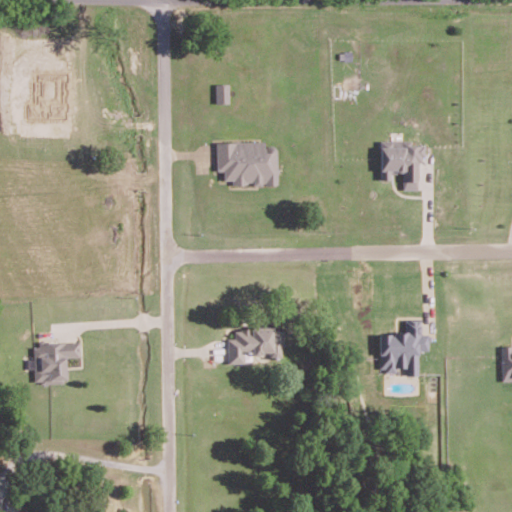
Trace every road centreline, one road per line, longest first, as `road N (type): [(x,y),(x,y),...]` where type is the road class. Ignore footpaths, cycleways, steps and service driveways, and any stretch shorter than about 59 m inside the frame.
road 1 (residential): [(172,1),(170,511)]
road 2 (residential): [(166,254),(511,249)]
road 3 (residential): [(454,0),(142,0)]
